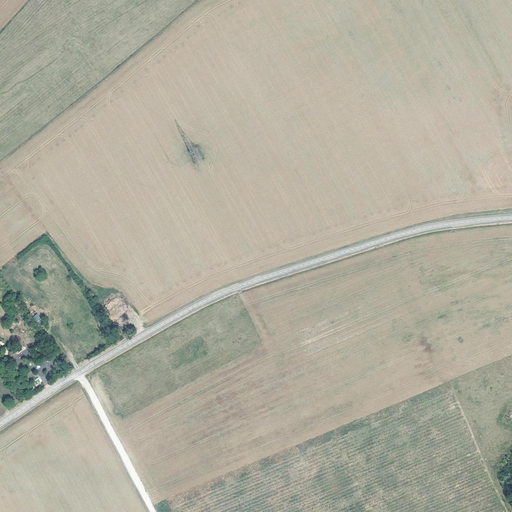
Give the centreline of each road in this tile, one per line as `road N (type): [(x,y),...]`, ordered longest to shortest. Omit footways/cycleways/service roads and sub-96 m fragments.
road 1 (tertiary): [(511,217),(416,230),(222,292),(0,424)]
road 2 (track): [(153,511),(77,373)]
